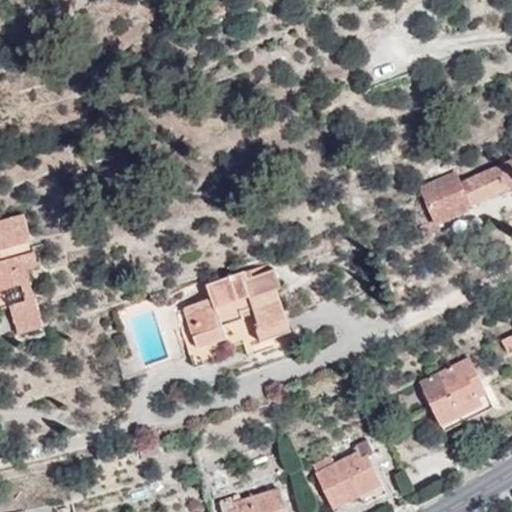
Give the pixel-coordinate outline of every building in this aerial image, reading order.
[(225,15),(225,4),(203,5),(204,17),(225,15)] [(458,173),(453,176),(467,207),(511,186),(511,161),(464,182),(458,173)] [(467,207),(453,176),(424,188),(440,224),(470,212),(467,207)] [(0,290),(22,284),(14,258),(23,255),(21,245),(32,242),(24,214),(0,221),(0,290)] [(14,258),(22,284),(27,301),(11,305),(19,335),(44,328),(29,270),(39,267),(32,242),(21,245),(23,255),(14,258)] [(274,339),(293,331),(278,289),(282,287),(276,271),(249,279),(246,272),(210,286),(214,299),(187,309),(192,326),(183,330),(196,368),(236,354),(234,346),(246,342),(251,356),(276,346),(274,339)] [(423,381),(444,425),(485,404),(488,410),(496,407),(471,357),(423,381)] [(485,404),(444,425),(448,431),(488,410),(485,404)] [(171,444),(169,439),(142,447),(140,448),(143,456),(160,451),(159,447),(171,444)] [(377,453),(369,440),(357,446),(360,451),(336,464),(333,457),(314,466),(336,508),(362,494),(367,504),(388,492),(370,457),(377,453)] [(287,511),(280,489),(236,502),(234,497),(221,501),(224,511),(287,511)]
